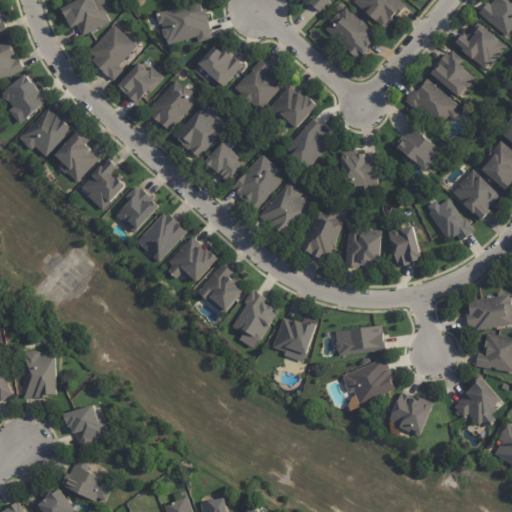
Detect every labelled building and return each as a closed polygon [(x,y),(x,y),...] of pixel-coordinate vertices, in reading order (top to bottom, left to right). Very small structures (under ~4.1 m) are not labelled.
[(83,35),(78,24),(70,28),(60,9),(76,0),(91,0),(92,2),(95,0),(105,0),(109,8),(106,10),(112,22),(84,36),(83,35)] [(332,0),(321,12),(311,2),(313,0),(332,0)] [(407,8),(400,16),(398,14),(395,17),(397,19),(388,29),(378,20),(377,22),(366,13),(368,11),(357,2),(358,0),(402,0),(409,6),(407,8)] [(511,29),(506,36),(506,37),(479,14),(487,4),(487,3),(490,6),(493,2),(492,2),(493,1),(493,2),(494,0),(511,0),(511,29)] [(204,13),(210,33),(209,33),(210,39),(197,43),(195,37),(166,45),(166,43),(165,43),(164,40),(162,38),(160,31),(161,29),(160,24),(157,25),(154,15),(201,1),(204,13)] [(375,41),(372,44),(372,43),(366,49),(368,51),(363,56),(361,54),(357,58),(327,30),(333,24),(331,23),(340,13),(341,14),(348,7),(362,21),(363,20),(366,23),(367,25),(376,34),(373,37),(376,39),(375,41)] [(0,23),(5,22),(9,35),(0,37),(0,23)] [(493,63),(492,62),(486,70),(473,58),(471,60),(461,51),(463,49),(455,41),(461,35),(462,37),(465,33),(467,35),(480,22),(483,26),(497,40),(499,39),(508,47),(493,63)] [(115,27),(135,46),(117,67),(121,71),(111,82),(90,62),(93,58),(88,53),(113,26),(115,27)] [(14,51),(17,56),(15,57),(16,60),(20,58),(26,71),(0,82),(0,45),(10,41),(14,51)] [(225,51),(227,54),(230,53),(232,55),(232,57),(234,55),(243,65),(223,86),(215,82),(196,64),(212,46),(218,52),(221,49),(225,51)] [(439,61),(447,52),(446,52),(447,52),(449,54),(453,50),(464,59),(460,65),(475,78),(472,81),(472,83),(469,87),(466,86),(456,97),(429,73),(439,61)] [(264,60),(271,67),(268,71),(283,85),(259,110),(250,101),(247,104),(239,97),(243,94),(235,86),(248,73),(249,74),(253,70),(251,69),(262,58),(264,60)] [(140,67),(146,73),(147,72),(148,73),(153,67),(165,78),(150,94),(148,92),(137,105),(124,92),(122,94),(116,88),(137,64),(140,67)] [(35,84),(41,91),(43,90),(51,100),(23,123),(12,109),(17,105),(12,100),(9,99),(3,92),(25,73),(35,84)] [(455,108),(452,111),(457,115),(452,121),(447,116),(438,127),(417,108),(415,111),(404,101),(406,99),(405,99),(415,88),(417,90),(426,79),(456,106),(455,108)] [(185,87),(192,94),(190,96),(196,101),(167,132),(149,115),(151,112),(148,109),(175,81),(182,87),(184,86),(185,87)] [(293,86),(305,97),(307,96),(317,105),(296,129),(290,124),(289,125),(271,109),(292,85),(293,86)] [(55,106),(62,113),(61,114),(69,121),(68,122),(74,129),(47,157),(36,147),(33,150),(30,148),(27,146),(25,143),(21,138),(53,104),(55,106)] [(198,158),(196,160),(178,144),(179,144),(172,137),(203,104),(227,126),(198,158)] [(511,144),(495,130),(502,122),(506,125),(511,118),(511,114),(511,112),(511,144)] [(314,121),(322,129),(321,130),(328,137),(326,139),(331,144),(305,171),(299,165),(297,165),(287,156),(291,153),(285,148),(312,119),(314,121)] [(436,161),(434,160),(426,171),(397,148),(400,144),(399,143),(405,135),(407,137),(411,132),(410,131),(418,122),(429,131),(426,136),(445,151),(436,161)] [(88,137),(91,140),(86,147),(100,160),(79,183),(68,174),(70,172),(54,157),(79,129),(88,137)] [(511,176),(511,178),(511,179),(511,181),(503,191),(479,171),(491,157),(489,155),(501,141),(511,150),(511,176)] [(221,144),(237,157),(238,156),(245,162),(228,183),(218,175),(217,176),(206,168),(208,166),(203,162),(218,142),(221,144)] [(372,159),(377,194),(362,194),(362,187),(351,188),(350,185),(339,186),(338,158),(345,157),(352,156),(360,155),(372,154),(372,159)] [(275,167),(272,171),(283,181),(257,211),(245,200),(244,202),(239,197),(241,196),(238,194),(237,194),(232,189),(262,155),(275,167)] [(111,160),(118,166),(120,164),(124,167),(116,176),(117,177),(121,173),(125,178),(122,182),(126,186),(113,200),(114,202),(107,210),(91,195),(92,194),(86,187),(95,178),(92,176),(102,165),(104,167),(111,160)] [(495,202),(489,208),(492,211),(490,214),(489,213),(482,220),(475,213),(473,215),(463,204),(465,203),(455,192),(461,186),(460,183),(475,169),(482,175),(480,177),(496,194),(498,192),(502,196),(495,202)] [(302,193),(302,196),(300,198),(311,207),(285,239),(267,224),(268,223),(261,218),(289,182),(295,187),(299,189),(302,192),(302,193)] [(154,195),(157,198),(154,200),(160,207),(141,228),(142,229),(139,232),(121,216),(126,209),(124,208),(128,204),(126,202),(140,186),(145,190),(146,188),(154,195)] [(473,234),(462,242),(458,235),(454,239),(452,236),(448,239),(430,213),(432,212),(428,207),(437,201),(440,206),(451,199),(465,220),(467,218),(475,230),(473,232),(474,233),(473,234)] [(345,224),(337,240),(337,243),(336,247),(334,247),(328,259),(325,257),(323,261),(300,250),(318,211),(326,214),(329,207),(340,212),(336,219),(345,224)] [(171,215),(189,232),(160,263),(138,243),(165,214),(168,217),(171,214),(171,215)] [(405,224),(406,229),(413,227),(421,258),(419,258),(420,261),(414,262),(415,264),(401,268),(395,256),(391,240),(392,238),(389,227),(405,223),(405,224)] [(370,267),(361,266),(360,270),(346,268),(350,228),(384,232),(383,238),(380,237),(377,263),(373,263),(372,268),(370,267)] [(204,244),(207,246),(204,248),(207,251),(209,249),(220,261),(198,282),(193,277),(191,279),(186,273),(180,279),(173,271),(176,267),(172,262),(198,237),(204,244)] [(226,264),(237,273),(231,280),(234,282),(237,279),(248,289),(244,293),(243,292),(226,313),(212,301),(211,303),(200,294),(225,264),(226,264)] [(257,293),(269,300),(266,305),(273,310),(272,313),(277,316),(261,341),(254,337),(253,339),(244,333),(242,336),(232,329),(247,306),(244,304),(252,292),(255,293),(256,292),(257,293)] [(511,302),(511,307),(511,324),(477,330),(477,326),(469,327),(467,313),(469,313),(468,308),(470,307),(469,300),(510,294),(511,302)] [(288,318),(308,325),(309,323),(317,326),(307,356),(301,353),(300,356),(277,348),(287,318),(288,318)] [(381,336),(382,338),(383,338),(384,351),(337,357),(337,353),(335,352),(335,344),(336,343),(335,333),(381,327),(381,336)] [(511,336),(511,371),(497,369),(497,367),(491,366),(491,368),(476,366),(478,352),(485,353),(486,350),(484,350),(486,338),(488,338),(489,332),(511,336)] [(43,352),(43,356),(57,356),(58,394),(49,395),(49,398),(37,398),(37,397),(27,397),(25,352),(32,352),(34,351),(40,351),(41,351),(43,351),(43,352)] [(385,360),(389,371),(388,371),(393,384),(391,385),(394,391),(358,407),(352,393),(348,394),(348,393),(346,392),(344,386),(344,385),(341,377),(384,359),(385,360)] [(501,400),(497,404),(500,409),(495,414),(499,419),(491,426),(486,421),(482,424),(472,412),(467,416),(458,405),(462,402),(461,401),(469,395),(467,393),(472,388),(471,387),(477,382),(476,380),(481,375),(502,400),(501,400)] [(7,397),(0,400),(0,381),(8,396),(7,397)] [(413,398),(416,399),(415,402),(420,404),(422,400),(436,406),(434,411),(432,410),(421,435),(423,435),(421,439),(410,434),(410,436),(399,431),(401,426),(393,423),(404,395),(413,398)] [(92,409),(94,415),(103,413),(110,436),(84,445),(83,443),(81,443),(78,433),(72,435),(70,428),(68,429),(67,425),(66,426),(63,416),(91,407),(92,409)] [(511,466),(495,456),(503,443),(499,441),(500,439),(500,437),(503,432),(505,431),(509,424),(511,425),(511,466)] [(95,503),(61,488),(67,474),(71,476),(76,465),(77,466),(79,461),(91,466),(88,472),(109,482),(107,486),(108,486),(107,489),(111,491),(106,502),(97,498),(95,503)] [(74,511),(39,511),(34,505),(44,497),(43,495),(48,491),(50,494),(56,489),(66,502),(67,501),(75,511),(74,511)] [(186,499),(190,511),(164,511),(163,507),(185,499),(186,499)] [(223,501),(225,511),(202,511),(201,505),(223,501)] [(24,511),(1,511),(19,502),(24,511)]
